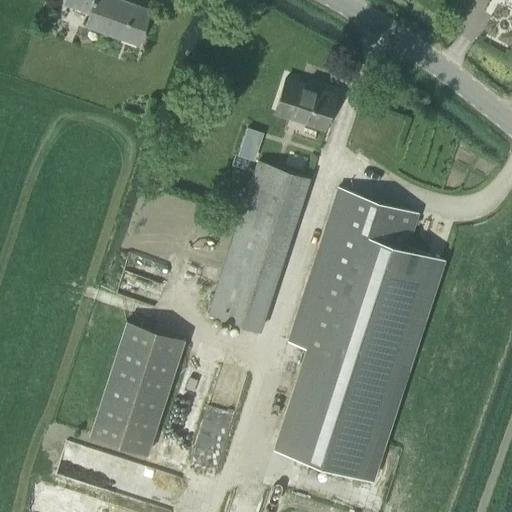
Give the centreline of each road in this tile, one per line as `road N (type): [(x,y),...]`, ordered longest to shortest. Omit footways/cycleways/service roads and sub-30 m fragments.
road 1 (tertiary): [(511,124),(333,0)]
road 2 (track): [(209,511),(265,355)]
